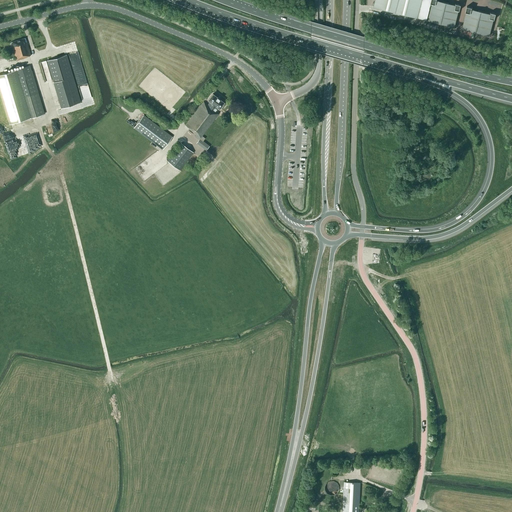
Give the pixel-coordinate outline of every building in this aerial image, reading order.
[(375,0),(374,6),(417,18),(427,20),(431,3),(430,3),(431,0),(375,0)] [(427,20),(441,24),(446,3),(437,0),(436,0),(431,0),(430,3),(431,3),(427,20)] [(446,3),(441,24),(454,27),(459,10),(459,11),(461,5),(456,3),(455,5),(446,3)] [(476,32),(481,11),(471,9),(472,8),(467,6),(465,12),(466,12),(462,29),(476,32)] [(490,14),(481,11),(476,32),(489,36),(493,19),(494,20),(496,14),(491,12),(490,14)] [(27,57),(31,56),(28,45),(27,46),(27,43),(25,38),(11,42),(16,60),(27,57)] [(80,102),(66,55),(47,60),(61,108),(80,102)] [(45,114),(30,65),(17,69),(17,70),(0,74),(0,93),(9,124),(31,118),(45,114)] [(219,109),(224,102),(213,94),(208,100),(208,101),(210,102),(207,105),(203,102),(185,125),(190,128),(189,129),(196,134),(195,136),(199,140),(196,143),(206,151),(210,146),(203,141),(205,138),(202,136),(219,114),(216,112),(218,108),(219,109)] [(172,137),(144,115),(134,128),(162,150),(172,137)] [(193,153),(181,143),(167,161),(179,170),(193,153)] [(358,511),(359,483),(344,482),(342,511),(330,511),(331,511),(325,511),(358,511)]
